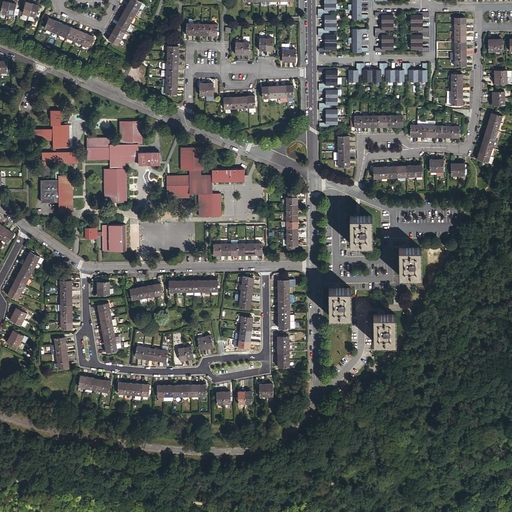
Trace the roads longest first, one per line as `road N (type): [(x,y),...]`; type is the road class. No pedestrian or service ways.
road 1 (track): [(511,302),(409,431),(300,501),(209,504),(0,476)]
road 2 (trunk): [(0,326),(311,0)]
road 3 (trunk): [(240,0),(0,244)]
road 4 (residential): [(87,267),(265,265)]
road 5 (residential): [(478,27),(468,145),(413,148)]
road 6 (residential): [(392,207),(463,206),(456,226),(393,228)]
road 7 (residential): [(313,265),(307,412)]
